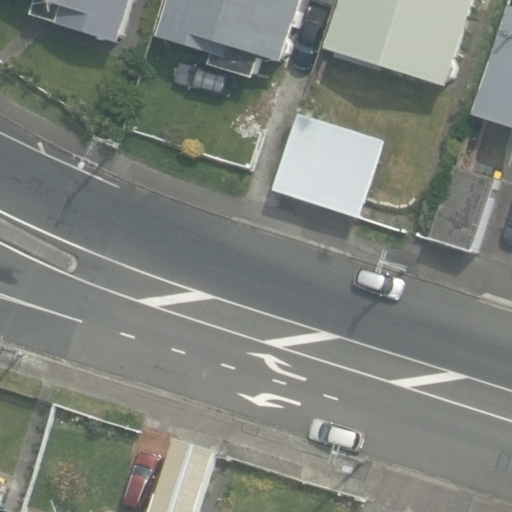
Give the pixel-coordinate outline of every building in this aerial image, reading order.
[(36,0),(32,13),(122,41),(134,0),(36,0)] [(170,0),(159,34),(217,52),(214,63),(258,77),(265,55),(287,62),(306,0),(170,0)] [(343,0),(329,46),(450,84),(476,0),(343,0)] [(511,0),(477,114),(511,124),(511,0)] [(353,134),(302,118),(277,193),(329,210),(353,134)] [(511,196),(511,179),(458,160),(427,242),(487,265),(511,196)] [(204,511),(224,450),(183,437),(158,511),(204,511)] [(0,511),(6,511),(7,511),(16,483),(0,477),(0,511)]
